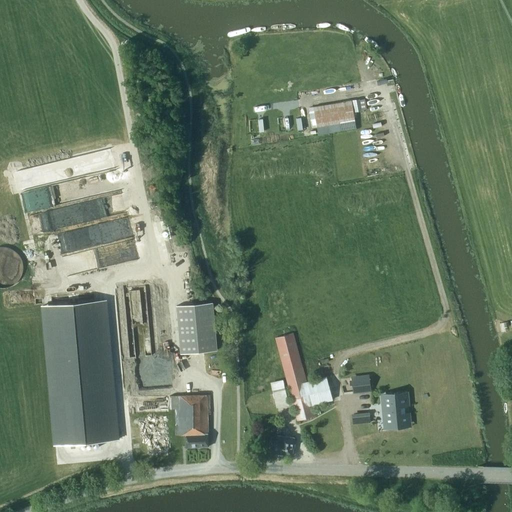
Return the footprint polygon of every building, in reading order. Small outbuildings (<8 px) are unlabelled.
[(313,107),(317,127),(355,121),(351,100),(313,107)] [(102,245),(108,266),(143,257),(138,236),(102,245)] [(0,287),(1,288),(3,288),(5,288),(7,287),(8,287),(10,286),(12,286),(13,285),(15,284),(16,283),(17,281),(19,280),(20,279),(20,277),(21,276),(22,274),(22,272),(23,270),(23,269),(23,267),(23,265),(22,263),(22,262),(21,260),(20,258),(20,257),(19,255),(17,254),(16,253),(15,252),(13,251),(12,250),(10,249),(8,248),(7,248),(5,248),(3,248),(1,248),(0,247),(0,287)] [(156,284),(119,288),(126,358),(128,388),(165,384),(162,355),(167,354),(161,284),(156,284)] [(107,300),(41,306),(49,396),(54,446),(120,440),(115,390),(114,376),(107,300)] [(177,306),(181,354),(217,351),(213,303),(177,306)] [(332,400),(326,376),(307,381),(294,333),(275,338),(297,421),(316,415),(313,405),(332,400)] [(370,376),(351,378),(353,392),(371,390),(370,376)] [(289,405),(283,380),(271,383),(277,408),(289,405)] [(404,394),(386,395),(389,427),(407,425),(405,413),(405,407),(404,394)] [(210,395),(171,396),(171,409),(175,409),(176,435),(185,435),(186,447),(209,447),(208,414),(210,414),(210,395)] [(166,413),(137,416),(140,438),(168,435),(166,413)] [(269,452),(292,456),(295,438),(277,436),(276,441),(271,440),(269,452)]
